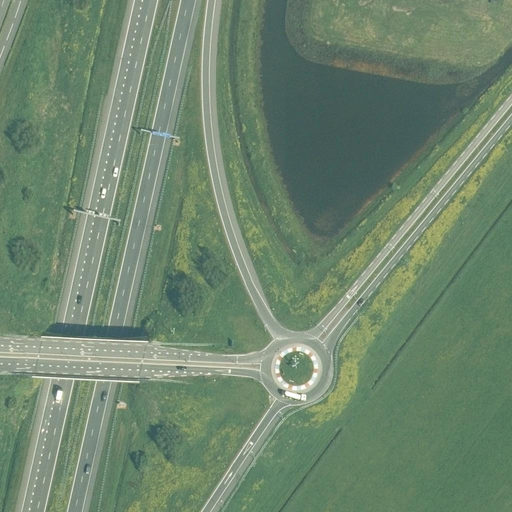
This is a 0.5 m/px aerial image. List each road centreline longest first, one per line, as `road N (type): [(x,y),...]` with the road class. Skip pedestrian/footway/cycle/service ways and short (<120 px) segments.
road 1 (motorway): [(75,511),(188,0)]
road 2 (motorway): [(149,0),(37,511)]
road 3 (motorway): [(287,341),(251,296),(222,218),(207,127),(211,0)]
road 4 (secondary): [(511,99),(320,333),(305,341)]
road 5 (secondary): [(323,356),(511,121)]
road 6 (secondary): [(0,361),(267,380)]
road 7 (secondary): [(270,355),(247,361),(6,350)]
road 8 (motorway): [(208,511),(288,400)]
